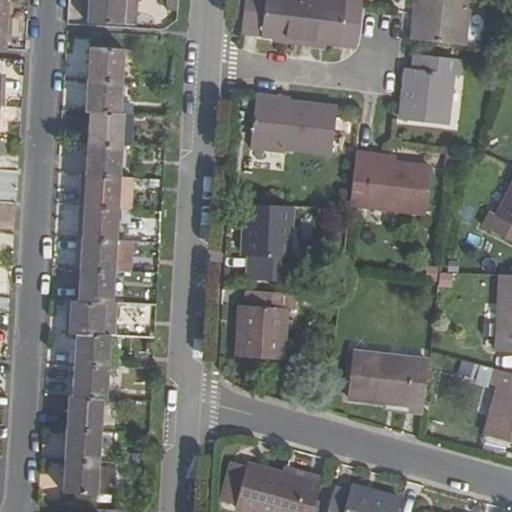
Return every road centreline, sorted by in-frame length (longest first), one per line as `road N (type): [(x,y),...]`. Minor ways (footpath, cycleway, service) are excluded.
road 1 (residential): [(16,511),(47,0)]
road 2 (residential): [(511,482),(185,397)]
road 3 (residential): [(185,397),(178,341),(203,63)]
road 4 (residential): [(373,30),(369,77),(203,63)]
